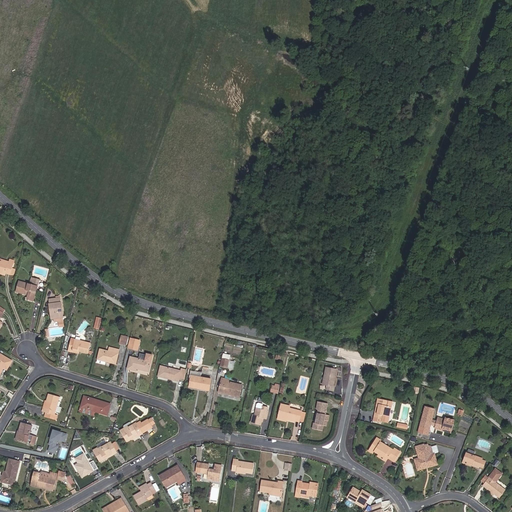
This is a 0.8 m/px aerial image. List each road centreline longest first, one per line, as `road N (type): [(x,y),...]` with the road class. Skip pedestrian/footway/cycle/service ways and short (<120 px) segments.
road 1 (tertiary): [(0,193),(76,262),(141,303),(346,353)]
road 2 (residential): [(42,370),(165,405),(190,438)]
road 3 (tertiary): [(372,359),(448,378),(511,420)]
road 4 (residential): [(59,511),(190,438)]
road 5 (residential): [(190,438),(325,452)]
